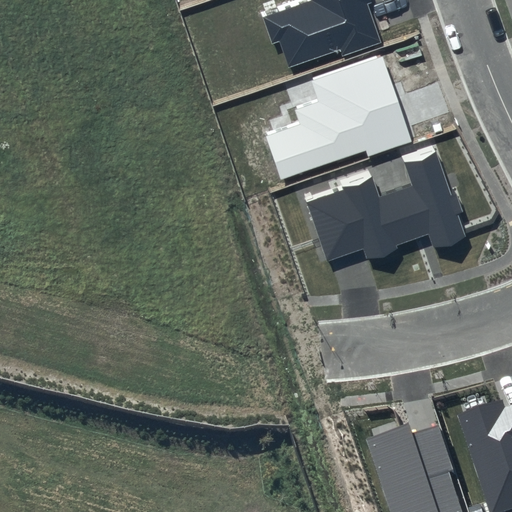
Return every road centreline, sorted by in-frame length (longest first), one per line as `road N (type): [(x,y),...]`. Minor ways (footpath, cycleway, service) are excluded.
road 1 (unknown): [(321,353),(91,324),(0,294)]
road 2 (residential): [(511,310),(437,338),(321,353)]
road 3 (residential): [(462,0),(511,123)]
